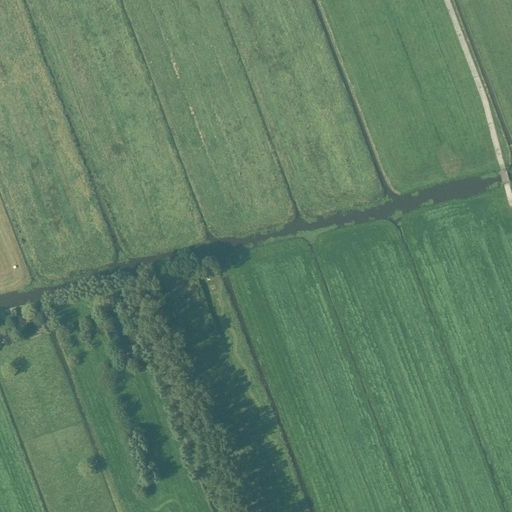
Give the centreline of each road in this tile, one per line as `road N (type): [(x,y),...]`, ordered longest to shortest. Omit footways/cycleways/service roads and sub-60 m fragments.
road 1 (track): [(507,197),(309,249)]
road 2 (track): [(506,161),(446,0)]
